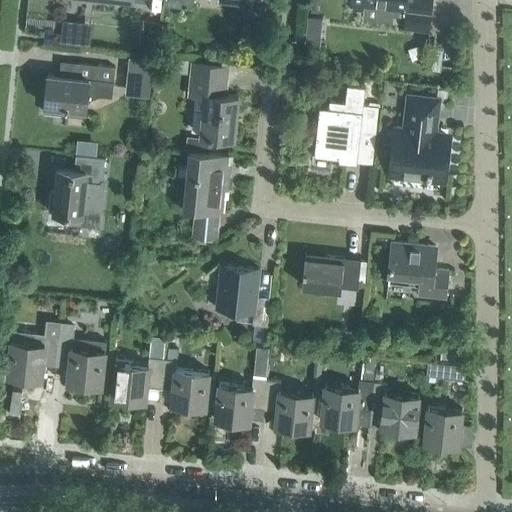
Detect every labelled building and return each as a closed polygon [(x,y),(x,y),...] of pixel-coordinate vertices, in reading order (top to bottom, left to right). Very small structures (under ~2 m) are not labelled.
[(264,15),(265,0),(163,0),(163,5),(188,7),(189,0),(217,0),(218,2),(248,5),(247,13),(264,15)] [(351,0),(351,4),(364,6),(377,7),(376,20),(392,22),(393,15),(405,16),(403,29),(428,32),(429,18),(431,0),(351,0)] [(322,18),(308,17),(306,44),(320,45),(322,18)] [(267,51),(257,42),(248,52),(258,62),(267,51)] [(430,66),(447,67),(448,42),(431,42),(430,66)] [(134,55),(131,92),(155,95),(158,57),(134,55)] [(112,96),(113,84),(115,66),(77,62),(75,76),(47,74),(43,112),(67,114),(68,107),(86,109),(86,104),(91,98),(99,95),(112,96)] [(226,94),(228,78),(191,74),(189,95),(204,97),(201,135),(233,138),(238,95),(226,94)] [(378,106),(363,104),(365,87),(347,85),(345,102),(329,100),(328,108),(319,107),(316,138),(314,155),(339,158),(338,162),(356,164),(358,150),(373,151),(376,128),(378,106)] [(432,139),(436,100),(410,97),(406,127),(396,126),(391,168),(427,172),(427,177),(431,177),(432,172),(442,174),(442,178),(443,178),(448,136),(447,136),(446,141),(432,139)] [(227,155),(209,153),(188,150),(182,208),(222,213),(224,189),(228,190),(231,163),(227,163),(227,155)] [(174,161),(176,153),(161,151),(159,159),(174,161)] [(105,180),(103,180),(105,158),(75,155),(74,170),(58,168),(55,192),(50,191),(48,210),(65,212),(64,223),(100,227),(105,180)] [(217,238),(219,224),(193,222),(192,235),(217,238)] [(391,239),(377,238),(376,246),(391,247),(391,239)] [(445,298),(448,269),(433,268),(435,246),(392,241),(388,281),(419,284),(418,295),(445,298)] [(358,284),(360,258),(305,252),(302,285),(341,289),(341,282),(358,284)] [(252,323),(254,324),(253,337),(265,338),(269,297),(256,296),(259,267),(221,263),(216,307),(254,311),(252,323)] [(350,311),(349,320),(359,321),(360,312),(350,311)] [(56,365),(61,320),(47,319),(45,334),(12,330),(7,376),(41,380),(43,364),(56,365)] [(75,322),(61,320),(56,365),(69,366),(67,383),(101,386),(106,340),(73,337),(75,322)] [(138,326),(137,333),(145,334),(146,327),(138,326)] [(340,348),(341,341),(333,340),(332,347),(340,348)] [(256,344),(255,359),(267,360),(269,345),(256,344)] [(176,367),(177,359),(178,348),(168,347),(167,358),(163,357),(160,386),(173,388),(171,404),(205,408),(209,370),(176,367)] [(160,386),(163,357),(149,356),(148,363),(115,360),(111,398),(145,401),(147,385),(160,386)] [(465,378),(466,365),(428,361),(427,374),(465,378)] [(264,408),(267,379),(253,377),(252,385),(219,381),(215,419),(249,423),(251,407),(264,408)] [(309,429),(313,392),(280,388),(281,380),(267,379),(264,408),(277,409),(275,426),(309,429)] [(370,410),(373,381),(359,379),(358,387),(325,383),(321,421),(355,424),(357,408),(370,410)] [(415,431),(419,393),(386,390),(387,382),(373,381),(370,410),(383,411),(381,427),(415,431)] [(460,425),(462,408),(428,404),(424,442),(458,446),(458,441),(469,442),(471,427),(460,425)]
